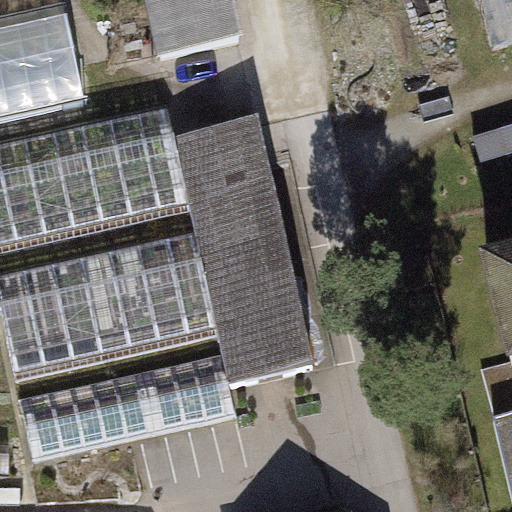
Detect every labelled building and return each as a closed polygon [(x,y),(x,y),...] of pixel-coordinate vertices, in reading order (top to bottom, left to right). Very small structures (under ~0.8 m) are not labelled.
[(233,0),(143,0),(159,68),(245,49),(233,0)] [(0,21),(0,123),(95,102),(73,5),(0,21)] [(224,365),(310,346),(258,109),(172,128),(224,365)] [(511,276),(497,280),(511,340),(511,276)] [(511,371),(482,380),(511,486),(511,371)]
